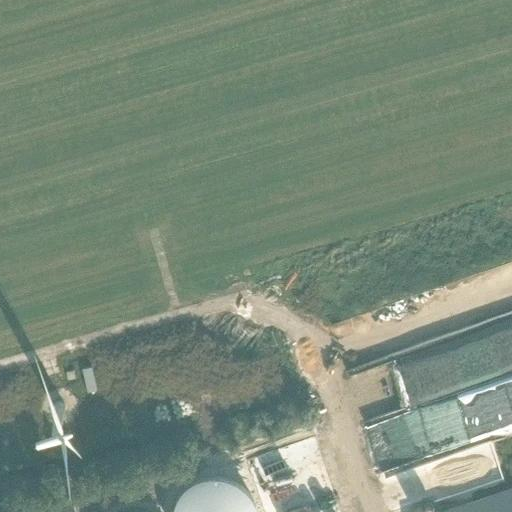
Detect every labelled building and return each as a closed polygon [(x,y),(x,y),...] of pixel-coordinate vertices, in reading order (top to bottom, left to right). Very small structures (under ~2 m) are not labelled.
[(268,445),(263,445),(257,445),(252,447),(248,449),(243,452),(240,456),(237,460),(234,465),(233,470),(233,475),(233,480),(234,485),(237,490),(240,494),(243,498),(248,501),(252,503),(257,504),(263,505),(268,504),(273,503),(278,501),(282,498),(286,494),(289,490),(291,485),(292,480),(293,475),(292,470),(291,465),(289,460),(286,456),(282,452),(278,449),(273,447),(268,445)] [(200,477),(184,478),(174,484),(167,492),(163,498),(161,508),(161,511),(231,511),(230,501),(225,490),(217,483),(211,479),(200,477)] [(511,511),(511,495),(463,511),(511,511)] [(127,501),(112,503),(102,509),(98,511),(149,511),(145,508),(138,504),(127,501)] [(75,511),(73,503),(47,511),(75,511)] [(317,507),(317,511),(342,511),(340,503),(317,507)]
